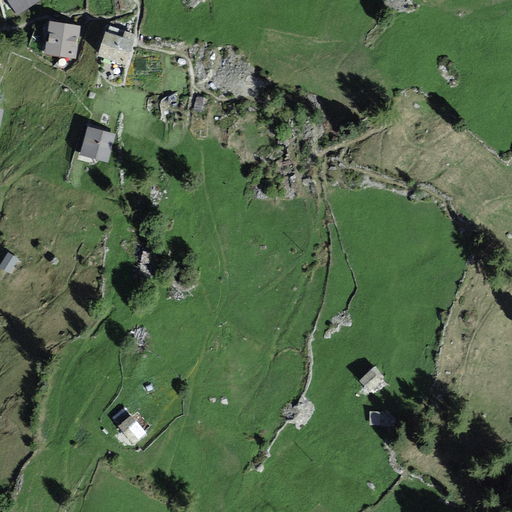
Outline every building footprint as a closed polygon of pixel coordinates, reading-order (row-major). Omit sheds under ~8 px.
[(37,3),(35,0),(9,0),(19,15),(37,3)] [(78,29),(47,25),(44,51),(75,55),(78,29)] [(132,35),(107,27),(98,54),(123,62),(132,35)] [(113,136),(88,130),(82,155),(107,161),(113,136)] [(16,259),(8,255),(2,266),(9,271),(16,259)] [(370,372),(360,382),(373,394),(382,384),(370,372)] [(389,412),(372,411),(371,427),(388,428),(389,412)] [(144,434),(126,414),(112,426),(130,446),(144,434)]
